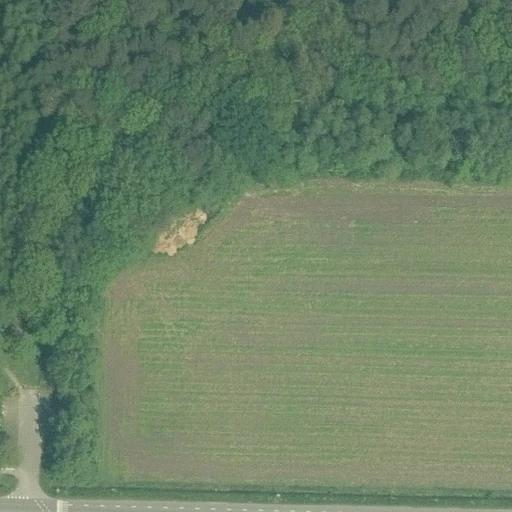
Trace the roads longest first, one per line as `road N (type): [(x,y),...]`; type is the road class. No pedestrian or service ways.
road 1 (track): [(159,151),(406,0)]
road 2 (track): [(0,308),(130,170),(159,151)]
